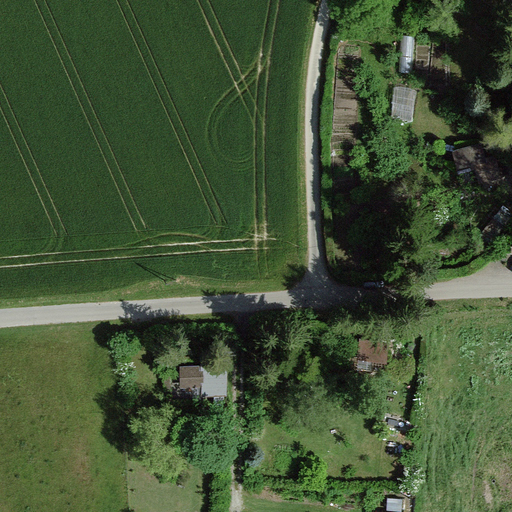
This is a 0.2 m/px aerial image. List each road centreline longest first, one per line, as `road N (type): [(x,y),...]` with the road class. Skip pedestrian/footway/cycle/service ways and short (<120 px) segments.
road 1 (unclassified): [(511,291),(0,317)]
road 2 (track): [(320,300),(311,111),(326,0)]
road 3 (track): [(243,304),(234,511)]
